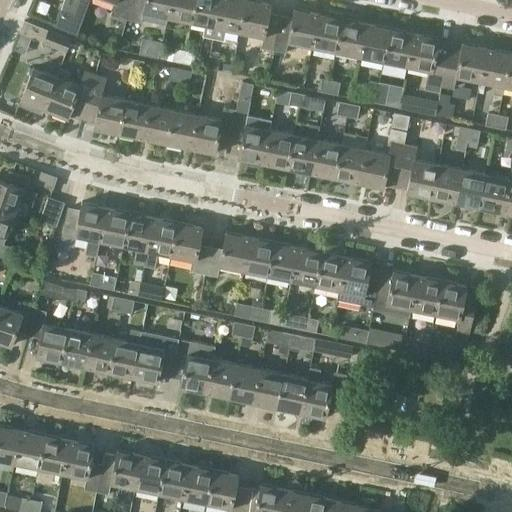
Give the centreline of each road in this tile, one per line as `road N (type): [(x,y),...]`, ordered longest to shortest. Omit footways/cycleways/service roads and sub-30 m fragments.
road 1 (residential): [(511,253),(154,181),(0,134)]
road 2 (residential): [(0,381),(511,498)]
